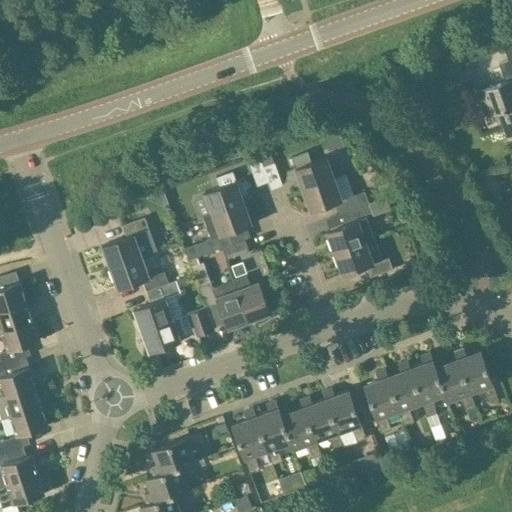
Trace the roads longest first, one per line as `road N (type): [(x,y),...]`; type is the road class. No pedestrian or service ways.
road 1 (secondary): [(17,141),(284,52)]
road 2 (residential): [(109,405),(17,141)]
road 3 (residential): [(109,405),(328,330)]
road 4 (residential): [(328,330),(428,296),(478,296),(509,314)]
road 5 (secondary): [(284,52),(428,0)]
road 6 (residential): [(328,330),(281,202)]
